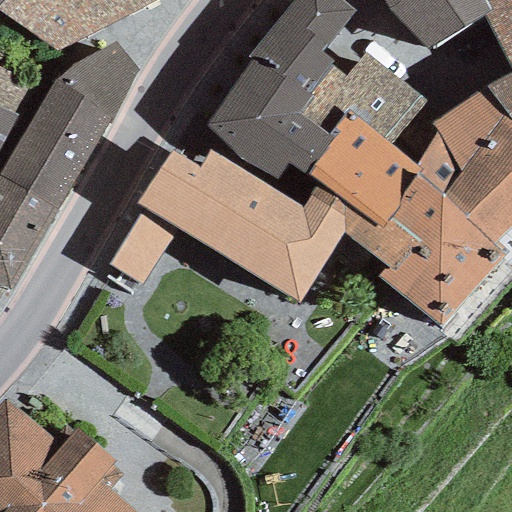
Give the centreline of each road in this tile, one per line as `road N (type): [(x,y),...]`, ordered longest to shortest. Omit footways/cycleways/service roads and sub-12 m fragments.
road 1 (unclassified): [(223,0),(72,262),(0,355)]
road 2 (residential): [(349,0),(457,99)]
